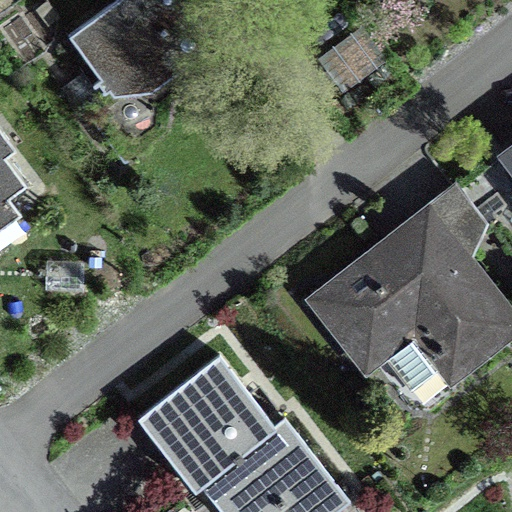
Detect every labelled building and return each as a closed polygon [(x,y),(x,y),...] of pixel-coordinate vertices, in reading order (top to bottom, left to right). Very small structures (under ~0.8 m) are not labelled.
[(112,0),(70,29),(105,80),(80,97),(107,136),(252,37),(226,0),(112,0)] [(0,127),(0,224),(15,213),(3,197),(23,182),(3,155),(14,147),(0,127)] [(511,136),(496,148),(511,169),(511,136)] [(452,188),(305,297),(355,364),(411,323),(450,375),(511,328),(511,311),(461,243),(482,228),(452,188)] [(217,358),(135,416),(184,484),(198,474),(225,511),(268,511),(280,504),(285,511),(323,511),(343,498),(284,416),(267,428),(217,358)]
